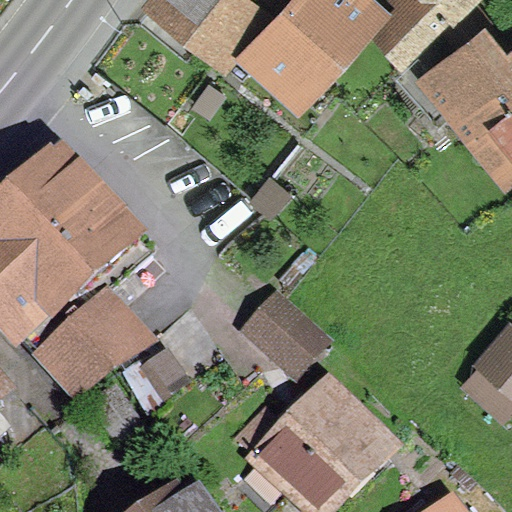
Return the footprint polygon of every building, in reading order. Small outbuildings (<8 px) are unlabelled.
[(220,59),(242,77),(258,58),(251,50),(278,20),(265,10),(253,0),(156,0),(153,4),(172,19),(181,8),(229,47),(220,59)] [(368,5),(363,0),(295,0),(278,20),(251,50),(258,58),(293,88),(368,5)] [(253,0),(265,10),(273,0),(253,0)] [(392,0),(403,10),(377,37),(403,62),(463,0),(392,0)] [(458,109),(506,165),(511,159),(511,55),(507,60),(463,9),(393,78),(438,128),(458,109)] [(74,399),(148,347),(105,302),(153,257),(67,160),(0,225),(0,331),(10,343),(16,337),(74,399)] [(254,335),(294,372),(318,346),(278,309),(254,335)] [(511,333),(468,384),(502,413),(511,401),(511,333)] [(89,405),(118,446),(142,428),(113,387),(89,405)] [(269,511),(292,490),(313,511),(322,511),(382,453),(327,397),(238,486),(264,511),(269,511)]
